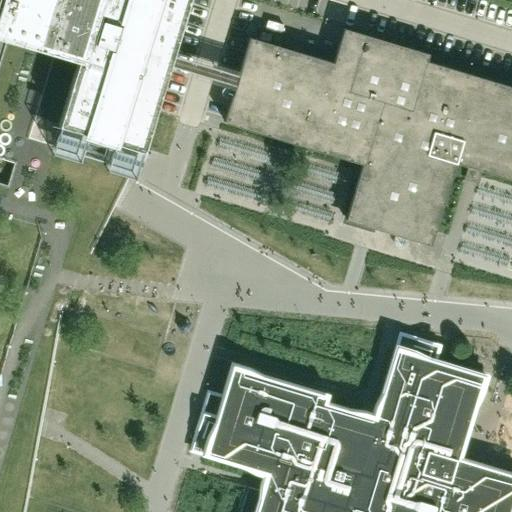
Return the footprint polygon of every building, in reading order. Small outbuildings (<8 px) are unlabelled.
[(171,61),(189,0),(0,0),(0,32),(8,35),(56,49),(63,52),(79,56),(63,109),(58,126),(59,126),(57,132),(51,153),(63,157),(134,178),(142,151),(143,152),(144,149),(169,68),(170,64),(171,61)] [(511,88),(426,62),(427,58),(428,55),(343,29),(339,43),(333,64),(249,38),(237,80),(236,83),(235,87),(230,102),(224,123),(362,165),(345,220),(368,227),(430,246),(434,231),(455,163),(465,167),(475,169),(511,180),(511,88)] [(237,80),(171,61),(170,64),(169,68),(235,87),(236,83),(237,80)] [(485,264),(479,280),(494,286),(500,270),(485,264)] [(508,511),(509,507),(495,503),(504,474),(456,459),(467,425),(481,377),(397,351),(376,420),(322,404),(325,397),(233,369),(207,454),(269,473),(263,492),(247,487),(239,511),(508,511)] [(511,475),(504,474),(495,503),(509,507),(511,498),(511,475)]
